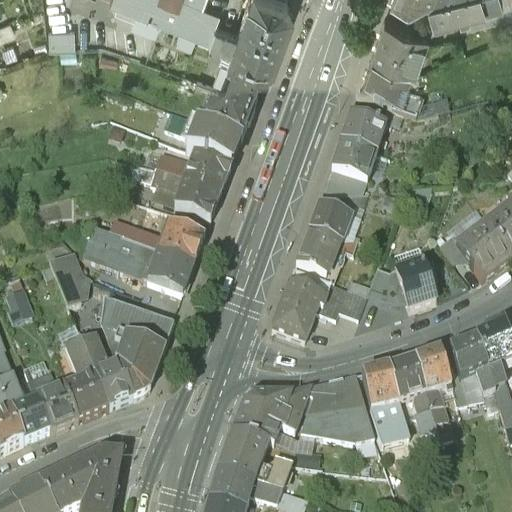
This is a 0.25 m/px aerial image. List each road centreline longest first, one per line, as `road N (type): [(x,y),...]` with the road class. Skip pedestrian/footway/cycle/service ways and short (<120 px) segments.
road 1 (primary): [(342,1),(214,355)]
road 2 (residential): [(214,355),(310,372),(402,348),(511,300)]
road 3 (residential): [(179,448),(107,436),(0,486)]
